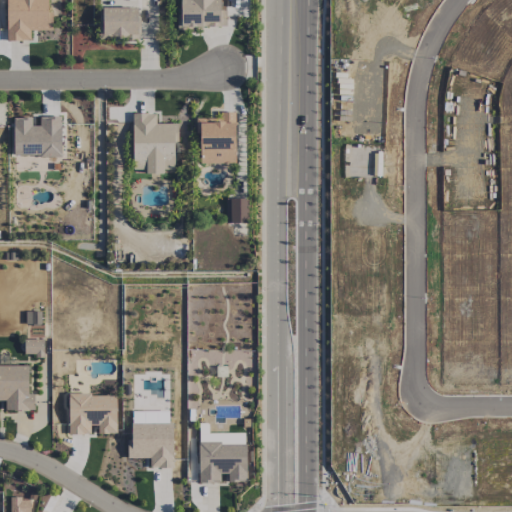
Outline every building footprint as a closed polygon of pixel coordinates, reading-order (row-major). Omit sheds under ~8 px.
[(5,0),(6,41),(30,40),(29,30),(51,30),(51,12),(47,12),(47,0),(5,0)] [(225,27),(225,10),(220,10),(219,0),(180,0),(180,13),(176,13),(176,28),(225,27)] [(102,8),(102,35),(138,35),(137,7),(102,8)] [(234,163),(234,112),(220,112),(220,120),(198,120),(198,163),(234,163)] [(132,170),(145,169),(145,173),(174,173),(173,140),(177,140),(177,123),(155,123),(155,113),(132,113),(132,170)] [(61,155),(60,116),(39,117),(39,125),(31,125),(31,117),(12,117),(13,156),(61,155)] [(247,198),(225,198),(225,222),(246,223),(247,198)] [(40,325),(40,312),(25,311),(24,325),(40,325)] [(43,339),(24,339),(23,355),(43,355),(43,339)] [(28,366),(0,365),(0,400),(5,400),(4,410),(34,410),(34,394),(27,394),(28,366)] [(68,434),(89,434),(89,425),(97,424),(97,433),(116,433),(116,394),(68,395),(68,434)] [(172,422),(168,422),(168,411),(131,411),(131,440),(127,440),(127,458),(149,458),(149,468),(172,468),(172,422)] [(200,483),(220,483),(220,473),(228,473),(228,482),(245,482),(245,433),(200,433),(200,483)] [(29,511),(29,498),(9,498),(9,511),(29,511)]
